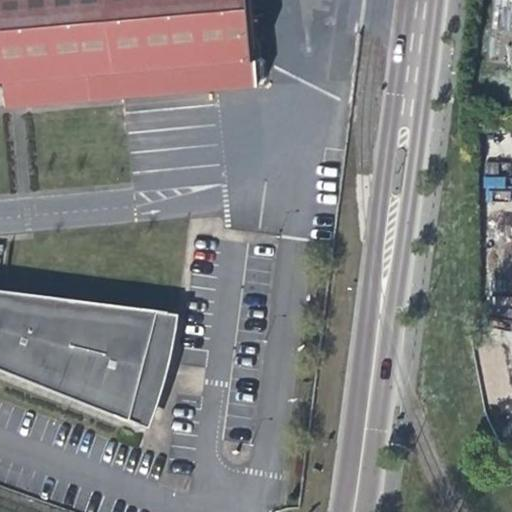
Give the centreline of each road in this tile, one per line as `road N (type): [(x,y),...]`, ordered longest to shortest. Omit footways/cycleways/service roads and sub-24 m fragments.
road 1 (residential): [(377,361),(390,334),(434,0)]
road 2 (residential): [(407,0),(374,255),(377,361)]
road 3 (residential): [(377,361),(352,511)]
